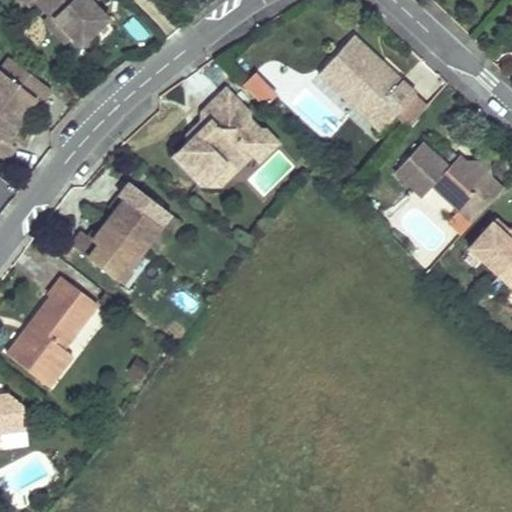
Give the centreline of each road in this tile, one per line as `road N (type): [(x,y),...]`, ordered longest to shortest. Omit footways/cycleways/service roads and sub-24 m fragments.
road 1 (residential): [(253,0),(126,99),(0,252)]
road 2 (residential): [(511,104),(393,0)]
